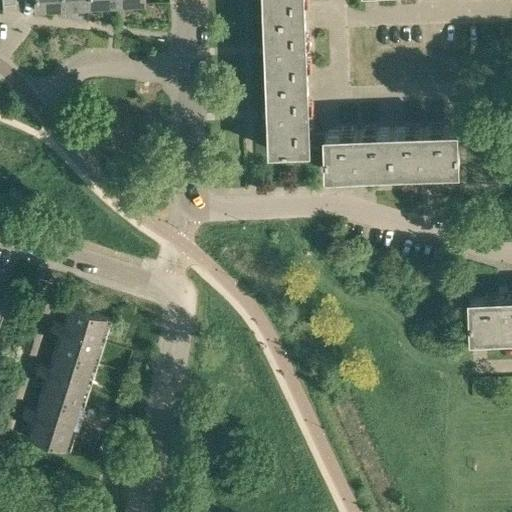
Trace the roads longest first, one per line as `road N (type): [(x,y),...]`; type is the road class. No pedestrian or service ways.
road 1 (residential): [(511,254),(337,206),(199,209),(189,191),(190,69)]
road 2 (residential): [(143,511),(179,296),(0,233)]
road 3 (residential): [(190,69),(95,63),(36,102),(0,67)]
